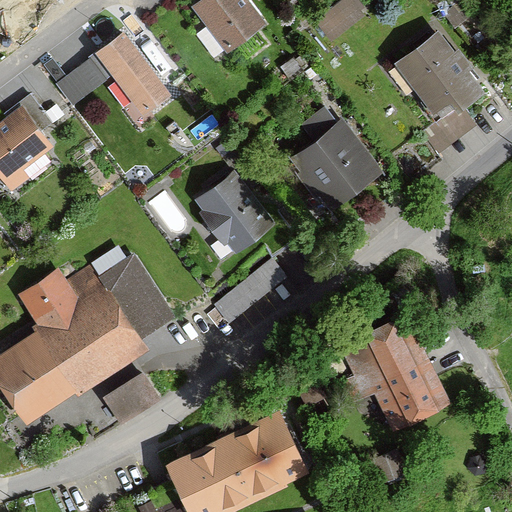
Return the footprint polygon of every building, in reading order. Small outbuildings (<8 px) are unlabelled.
[(265,24),(247,0),(203,0),(193,8),(227,53),(265,24)] [(343,0),(318,22),(334,40),(365,14),(352,0),(343,0)] [(488,91),(440,29),(397,62),(442,120),(424,133),(440,154),(476,125),(464,110),(488,91)] [(172,95),(124,33),(57,84),(74,107),(114,76),(145,115),(172,95)] [(281,66),(293,81),(307,70),(295,55),(281,66)] [(19,105),(21,108),(0,124),(0,177),(11,193),(54,162),(49,155),(57,149),(45,132),(53,126),(30,97),(19,105)] [(386,172),(343,116),(290,158),(333,213),(386,172)] [(279,223),(232,172),(199,202),(246,254),(279,223)] [(272,253),(236,284),(252,303),(289,271),(272,253)] [(90,268),(67,282),(59,269),(19,294),(41,328),(0,354),(0,377),(30,424),(88,387),(90,390),(154,350),(146,338),(177,319),(137,255),(98,280),(90,268)] [(353,405),(375,394),(395,434),(454,405),(409,311),(339,346),(355,378),(343,384),(353,405)] [(105,393),(121,421),(163,397),(147,369),(105,393)] [(284,412),(167,464),(188,511),(235,511),(313,478),(284,412)]
